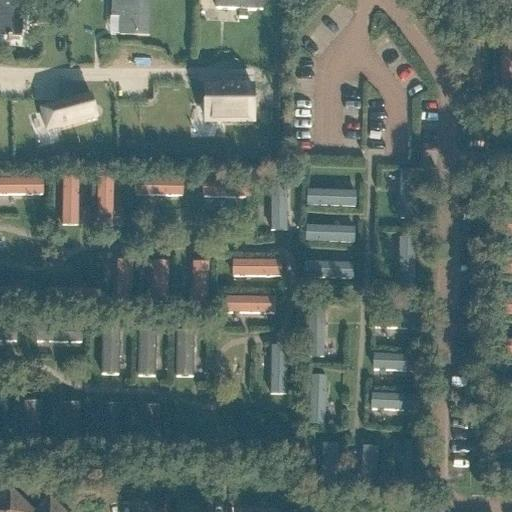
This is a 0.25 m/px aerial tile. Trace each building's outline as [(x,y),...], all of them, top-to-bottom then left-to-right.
[(0,0),(0,37),(7,38),(7,42),(11,42),(11,38),(21,38),(22,18),(30,19),(31,0),(0,0)] [(111,0),(111,18),(120,19),(119,36),(150,37),(152,0),(111,0)] [(252,91),(205,91),(205,125),(252,125),(252,91)] [(91,99),(40,113),(46,134),(96,121),(91,99)] [(33,511),(35,511),(12,488),(0,499),(0,511),(33,511)] [(36,511),(35,511),(33,511),(64,511),(51,497),(36,511)]
